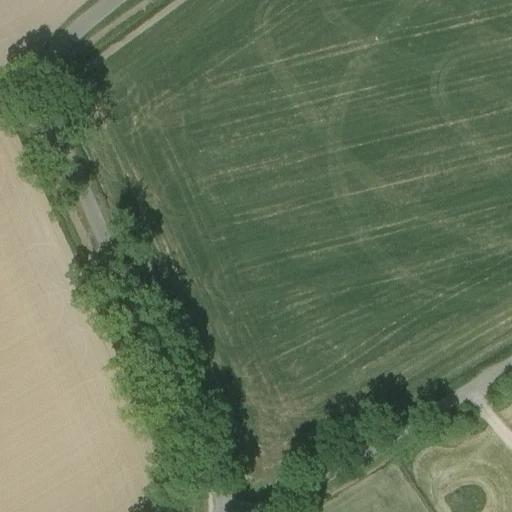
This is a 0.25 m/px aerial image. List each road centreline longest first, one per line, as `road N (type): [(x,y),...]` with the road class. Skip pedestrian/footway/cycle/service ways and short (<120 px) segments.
road 1 (unclassified): [(226,511),(60,129),(56,80),(70,49),(137,0)]
road 2 (unclassified): [(268,511),(511,364)]
